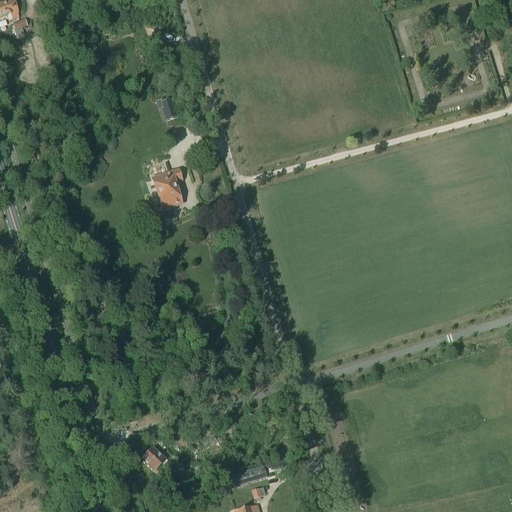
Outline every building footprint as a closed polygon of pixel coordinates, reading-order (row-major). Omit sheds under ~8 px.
[(18,19),(13,2),(0,5),(0,19),(7,18),(8,22),(18,19)] [(32,46),(26,27),(25,22),(13,25),(18,42),(20,41),(23,48),(27,47),(28,47),(32,46)] [(167,120),(169,128),(173,127),(176,139),(186,136),(181,119),(173,121),(172,119),(167,120)] [(209,160),(211,154),(201,150),(199,157),(209,160)] [(187,169),(196,167),(192,155),(184,158),(187,169)] [(162,212),(181,206),(174,184),(180,182),(177,173),(153,181),(162,212)] [(216,305),(209,308),(210,311),(222,307),(218,295),(213,296),(216,305)] [(158,478),(162,474),(157,470),(165,462),(153,450),(142,462),(158,478)] [(184,471),(182,466),(179,467),(178,471),(181,483),(187,482),(186,477),(201,471),(200,467),(185,472),(185,471),(184,471)] [(251,471),(228,479),(231,487),(248,482),(249,485),(255,483),(251,471)] [(265,496),(263,490),(259,492),(259,491),(251,493),(253,501),(261,498),(265,496)]
